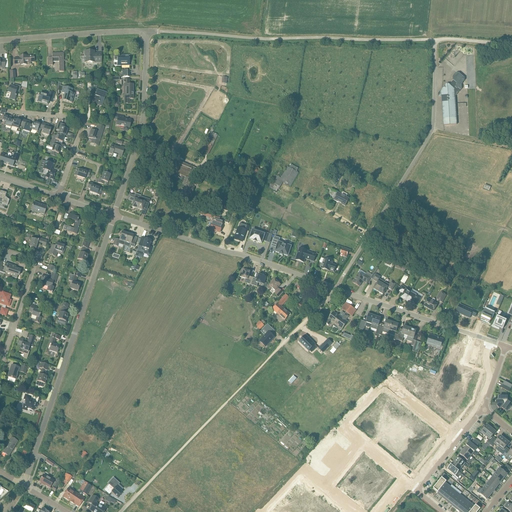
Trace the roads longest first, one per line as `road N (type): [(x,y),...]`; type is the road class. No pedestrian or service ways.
road 1 (unclassified): [(437,42),(148,32)]
road 2 (track): [(137,494),(335,288)]
road 3 (residential): [(23,484),(113,215)]
road 4 (unclassified): [(437,42),(431,131),(335,288)]
road 5 (residential): [(335,288),(113,215)]
road 6 (residential): [(113,215),(140,128),(148,32)]
road 7 (residential): [(459,441),(385,381),(341,428),(359,443)]
road 8 (unclassified): [(0,41),(148,32)]
road 9 (residential): [(472,334),(335,288)]
road 10 (residential): [(0,247),(35,262),(0,356)]
road 11 (residential): [(58,196),(84,116),(35,115)]
